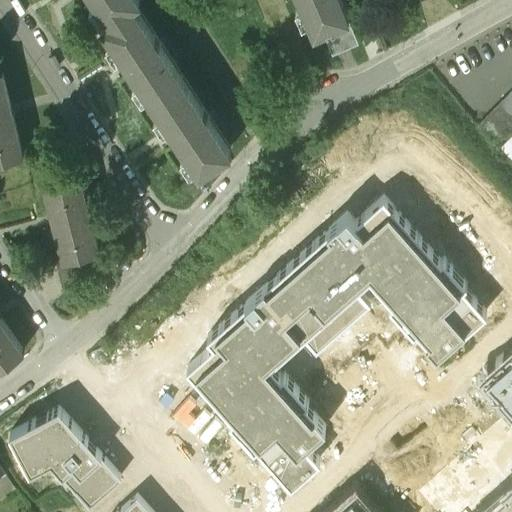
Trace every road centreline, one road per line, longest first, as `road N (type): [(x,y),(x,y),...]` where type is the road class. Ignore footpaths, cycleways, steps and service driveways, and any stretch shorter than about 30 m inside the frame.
road 1 (residential): [(186,239),(299,137),(511,17)]
road 2 (residential): [(186,239),(16,0)]
road 3 (residential): [(218,511),(72,349)]
road 4 (residential): [(72,349),(186,239)]
road 5 (residential): [(72,349),(0,251)]
